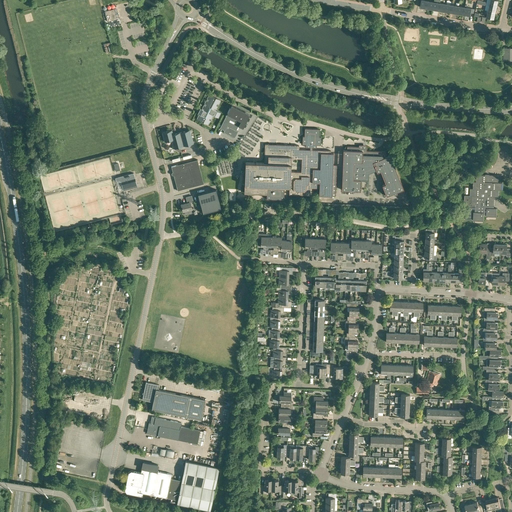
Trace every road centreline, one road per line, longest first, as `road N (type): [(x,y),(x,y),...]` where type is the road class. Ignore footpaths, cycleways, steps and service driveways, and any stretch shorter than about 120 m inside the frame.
road 1 (unclassified): [(108,488),(163,218),(145,92),(181,19)]
road 2 (primary): [(18,511),(24,303),(0,133)]
road 3 (tertiary): [(511,109),(350,92),(284,68),(197,16)]
road 4 (residential): [(319,473),(262,469),(270,388),(299,384)]
road 5 (residential): [(380,10),(502,29)]
road 6 (residential): [(299,384),(302,263)]
